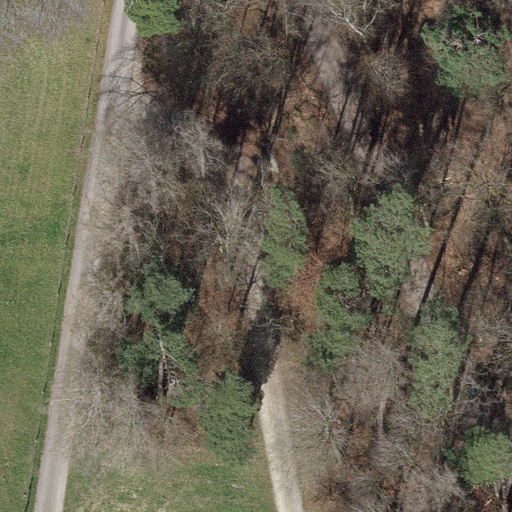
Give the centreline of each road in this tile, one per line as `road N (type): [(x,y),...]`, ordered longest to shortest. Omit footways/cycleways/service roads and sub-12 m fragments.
road 1 (residential): [(47,511),(129,0)]
road 2 (track): [(511,444),(359,145),(310,0)]
road 3 (track): [(296,511),(245,209),(186,135),(111,99)]
